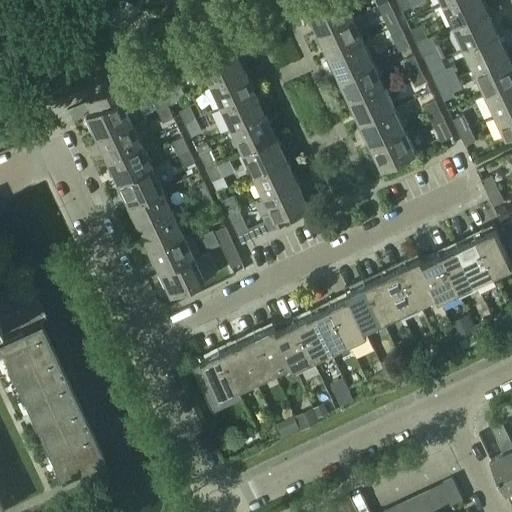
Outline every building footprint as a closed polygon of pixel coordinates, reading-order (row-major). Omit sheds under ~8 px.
[(84,0),(83,2),(99,10),(104,0),(84,0)] [(328,0),(307,10),(318,33),(351,17),(343,0),(328,0)] [(396,0),(401,10),(412,5),(409,0),(396,0)] [(446,0),(442,2),(452,25),(486,9),(482,0),(446,0)] [(452,25),(463,47),(497,31),(486,9),(452,25)] [(382,15),(388,28),(398,23),(392,10),(382,15)] [(318,33),(328,55),(362,40),(351,17),(318,33)] [(388,28),(394,40),(404,35),(398,23),(388,28)] [(410,29),(416,42),(427,37),(421,24),(410,29)] [(463,47),(473,69),(507,54),(497,31),(463,47)] [(416,42),(422,54),(433,49),(427,37),(416,42)] [(328,55),(339,78),(373,62),(362,40),(328,55)] [(200,60),(210,83),(244,67),(233,44),(200,60)] [(473,69),(484,92),(511,78),(511,63),(507,54),(473,69)] [(403,59),(409,72),(419,67),(413,55),(403,59)] [(339,78),(349,100),(383,84),(373,62),(339,78)] [(145,77),(154,95),(176,84),(167,66),(145,77)] [(210,83),(221,106),(255,90),(244,67),(210,83)] [(409,72),(415,85),(425,80),(419,67),(409,72)] [(431,74),(437,87),(448,82),(442,69),(431,74)] [(511,78),(484,92),(494,114),(511,106),(511,78)] [(86,114),(97,137),(131,121),(125,108),(135,104),(125,82),(86,101),(91,112),(86,114)] [(437,87),(443,99),(454,94),(448,82),(437,87)] [(179,83),(166,89),(172,102),(185,95),(179,83)] [(349,100),(360,123),(394,107),(383,84),(349,100)] [(156,108),(167,103),(169,102),(164,90),(150,96),(156,108)] [(221,106),(231,128),(265,112),(255,90),(221,106)] [(424,104),(430,117),(430,118),(440,112),(434,99),(424,104)] [(156,108),(162,122),(173,117),(167,103),(156,108)] [(179,110),(185,123),(195,118),(189,105),(179,110)] [(511,106),(494,114),(505,137),(511,134),(511,106)] [(360,123),(370,145),(404,129),(394,107),(360,123)] [(231,128),(242,151),(276,135),(265,112),(231,128)] [(430,118),(441,140),(451,135),(440,112),(430,118)] [(452,119),(458,131),(469,126),(463,113),(452,119)] [(185,123),(191,136),(201,131),(195,118),(185,123)] [(97,137),(108,159),(141,143),(131,121),(97,137)] [(458,131),(464,144),(475,139),(469,126),(458,131)] [(370,145),(381,168),(415,152),(404,129),(370,145)] [(242,151),(253,173),(286,157),(276,135),(242,151)] [(171,141),(178,154),(188,148),(182,136),(171,141)] [(108,159),(118,182),(152,166),(141,143),(108,159)] [(178,154),(184,166),(194,161),(188,148),(178,154)] [(200,155),(206,168),(217,163),(210,150),(200,155)] [(253,173),(263,195),(297,180),(286,157),(253,173)] [(206,168),(212,180),(223,175),(217,163),(206,168)] [(118,182),(129,204),(162,188),(152,166),(118,182)] [(481,179),(487,192),(497,187),(491,174),(481,179)] [(193,185),(199,199),(209,193),(203,180),(193,185)] [(262,214),(269,230),(285,222),(282,215),(308,203),(297,180),(263,195),(270,211),(262,214)] [(487,192),(493,205),(503,200),(497,187),(487,192)] [(129,204),(139,226),(173,211),(162,188),(129,204)] [(199,199),(205,211),(215,206),(209,193),(199,199)] [(221,199),(227,212),(237,207),(232,194),(221,199)] [(227,212),(241,242),(252,238),(237,207),(227,212)] [(139,226),(150,249),(184,233),(173,211),(139,226)] [(511,219),(502,224),(508,237),(511,234),(511,219)] [(214,230),(220,243),(231,238),(224,225),(214,230)] [(475,235),(493,272),(511,263),(494,227),(475,235)] [(150,249),(160,271),(194,255),(184,233),(150,249)] [(457,244),(475,280),(493,272),(475,235),(457,244)] [(220,243),(231,266),(241,261),(231,238),(220,243)] [(439,252),(457,289),(475,280),(457,244),(439,252)] [(436,293),(438,298),(457,289),(439,252),(422,261),(421,261),(436,293)] [(160,271),(171,294),(205,278),(194,255),(160,271)] [(418,301),(436,293),(421,261),(422,261),(419,256),(401,265),(418,301)] [(383,273),(400,310),(418,301),(401,265),(383,273)] [(365,282),(382,318),(400,310),(383,273),(365,282)] [(0,349),(54,464),(58,463),(63,473),(97,457),(101,455),(102,455),(96,444),(97,443),(95,439),(95,440),(85,418),(84,414),(83,414),(73,393),(73,392),(72,389),(71,389),(61,367),(60,363),(59,364),(49,342),(50,342),(48,338),(47,338),(38,318),(45,315),(28,279),(2,291),(7,303),(0,306),(0,349)] [(346,290),(348,295),(349,295),(364,327),(364,326),(382,318),(365,282),(346,290)] [(330,303),(348,340),(366,331),(364,326),(364,327),(349,295),(348,295),(330,303)] [(312,312),(329,349),(348,340),(330,303),(312,312)] [(294,320),(311,357),(329,349),(312,312),(294,320)] [(276,329),(290,361),(293,366),(311,357),(294,320),(277,329),(276,329)] [(256,333),(273,369),(290,361),(276,329),(277,329),(274,324),(256,333)] [(237,341),(255,378),(273,369),(256,333),(237,341)] [(219,350),(237,386),(255,378),(237,341),(219,350)] [(201,358),(218,395),(237,386),(219,350),(201,358)] [(499,477),(506,492),(511,488),(511,443),(502,422),(492,427),(503,453),(490,459),(499,477)] [(452,476),(441,482),(451,503),(462,498),(452,476)] [(441,482),(430,487),(440,509),(451,503),(441,482)] [(418,493),(427,511),(431,511),(437,510),(440,509),(430,487),(418,493)] [(407,498),(413,511),(427,511),(418,493),(407,498)] [(358,511),(350,494),(339,499),(345,511),(358,511)] [(395,503),(399,511),(413,511),(407,498),(395,503)] [(385,511),(399,511),(395,503),(384,509),(385,511)]
